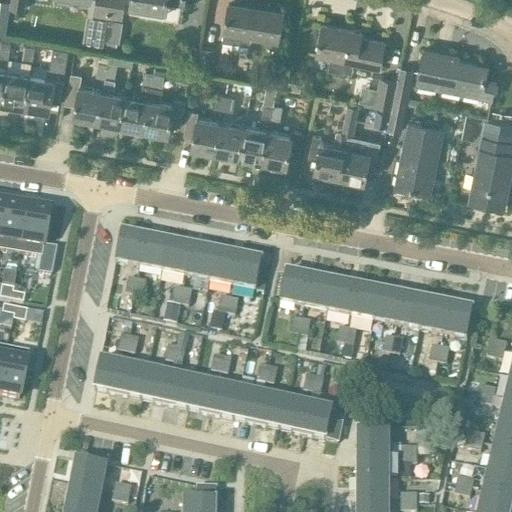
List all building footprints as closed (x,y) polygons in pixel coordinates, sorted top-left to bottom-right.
[(11,1),(0,0),(0,33),(6,35),(11,1)] [(24,9),(25,0),(11,0),(11,7),(24,9)] [(97,0),(95,17),(107,19),(110,0),(97,0)] [(123,0),(110,0),(107,19),(120,22),(123,0)] [(130,0),(130,6),(131,6),(130,11),(147,13),(148,9),(167,12),(168,3),(183,5),(183,0),(130,0)] [(223,33),(222,40),(250,45),(251,38),(277,43),(282,13),(228,4),(223,33)] [(322,24),(316,56),(330,59),(328,69),(344,72),(344,71),(351,72),(353,64),(378,69),(384,41),(360,36),(361,31),(322,24)] [(0,46),(0,56),(8,58),(11,43),(1,41),(0,46)] [(25,45),(23,60),(33,62),(35,47),(25,45)] [(30,73),(25,106),(49,110),(51,100),(60,102),(65,67),(68,50),(53,47),(49,67),(47,67),(45,75),(30,73)] [(201,47),(197,70),(211,73),(215,50),(201,47)] [(458,60),(459,56),(423,49),(417,83),(492,98),(495,80),(485,78),(487,66),(458,60)] [(98,62),(96,75),(104,77),(107,64),(98,62)] [(107,64),(104,77),(105,77),(115,79),(117,66),(107,64)] [(400,66),(394,99),(407,101),(414,69),(400,66)] [(25,106),(30,73),(6,69),(1,102),(25,106)] [(146,71),(143,84),(151,86),(154,72),(146,71)] [(97,119),(102,87),(80,83),(82,74),(71,72),(65,102),(75,104),(73,114),(97,119)] [(154,72),(151,86),(162,87),(164,74),(154,72)] [(102,87),(97,119),(121,124),(127,92),(113,90),(115,79),(105,77),(103,87),(102,87)] [(374,89),(371,103),(376,103),(375,104),(390,107),(395,80),(381,77),(378,90),(374,89)] [(127,92),(121,124),(144,129),(151,86),(143,84),(141,95),(127,92)] [(151,86),(144,129),(168,133),(170,123),(180,125),(185,99),(174,97),(173,102),(160,99),(162,88),(162,87),(151,86)] [(217,93),(214,107),(222,108),(225,95),(217,93)] [(225,95),(222,108),(233,110),(235,97),(225,95)] [(394,99),(387,130),(401,133),(407,101),(394,99)] [(263,102),(261,117),(269,118),(272,104),(263,102)] [(272,104),(269,118),(280,120),(283,106),(272,104)] [(344,118),(356,121),(359,107),(347,104),(344,118)] [(191,146),(214,151),(220,119),(199,115),(200,111),(189,109),(184,134),(193,136),(191,146)] [(474,127),(486,129),(487,120),(471,117),(468,133),(473,134),(474,127)] [(341,133),(348,135),(353,136),(356,121),(344,118),(341,133)] [(214,151),(238,155),(244,124),(220,119),(214,151)] [(443,127),(408,120),(395,187),(429,193),(443,127)] [(261,160),(267,128),(244,124),(238,155),(261,160)] [(267,128),(261,160),(286,165),(288,155),(298,157),(303,132),(292,130),(292,133),(267,128)] [(313,134),(309,155),(317,156),(314,170),(339,175),(345,145),(346,145),(348,135),(341,133),(336,132),(334,142),(320,140),(321,136),(313,134)] [(505,177),(511,142),(482,137),(469,201),(503,208),(509,178),(505,177)] [(367,149),(346,145),(345,145),(339,175),(364,180),(367,169),(374,170),(380,141),(369,139),(367,149)] [(5,206),(0,233),(0,253),(18,256),(26,209),(5,206)] [(26,209),(18,256),(39,260),(37,275),(51,278),(51,277),(55,250),(42,248),(44,240),(46,240),(48,227),(46,227),(48,213),(26,209)] [(139,271),(145,240),(122,235),(116,266),(139,271)] [(162,275),(169,244),(145,240),(139,271),(162,275)] [(186,280),(192,249),(169,244),(162,275),(186,280)] [(209,284),(215,254),(192,249),(186,280),(209,284)] [(232,289),(238,258),(215,254),(209,284),(232,289)] [(238,258),(232,289),(256,294),(262,263),(238,258)] [(304,310),(310,279),(286,275),(280,305),(304,310)] [(310,279),(304,310),(327,315),(333,284),(310,279)] [(128,281),(125,297),(134,298),(137,282),(128,281)] [(137,282),(134,298),(143,300),(146,284),(137,282)] [(333,284),(327,315),(350,319),(356,289),(333,284)] [(1,289),(0,293),(0,300),(10,303),(12,295),(13,291),(1,289)] [(356,289),(350,319),(373,324),(380,293),(356,289)] [(175,290),(172,306),(180,307),(183,292),(175,290)] [(183,292),(180,307),(189,309),(192,293),(183,292)] [(380,293),(373,324),(397,329),(403,298),(380,293)] [(12,295),(10,303),(22,305),(24,297),(12,295)] [(403,298),(397,329),(420,333),(426,303),(403,298)] [(221,299),(218,315),(227,316),(230,301),(221,299)] [(230,301),(227,316),(236,318),(239,303),(230,301)] [(426,303),(420,333),(443,338),(449,307),(426,303)] [(473,312),(449,307),(443,338),(467,343),(473,312)] [(3,308),(1,316),(13,318),(14,310),(3,308)] [(13,318),(12,322),(24,324),(26,313),(14,310),(13,318)] [(294,321),(291,336),(299,337),(302,322),(294,321)] [(302,322),(299,337),(308,339),(311,324),(302,322)] [(339,330),(336,346),(345,347),(348,332),(339,330)] [(348,332),(345,347),(354,349),(357,333),(348,332)] [(121,338),(118,353),(126,355),(130,339),(121,338)] [(130,339),(126,355),(135,357),(138,341),(130,339)] [(386,339),(383,354),(391,356),(394,341),(386,339)] [(394,341),(391,356),(399,358),(403,343),(394,341)] [(490,342),(489,351),(505,355),(507,346),(490,342)] [(168,348),(165,364),(173,366),(177,350),(168,348)] [(432,348),(429,364),(437,365),(440,350),(432,348)] [(177,350),(173,366),(182,368),(186,352),(177,350)] [(440,350),(437,365),(447,367),(450,352),(440,350)] [(6,351),(0,383),(0,397),(18,401),(25,364),(27,355),(6,351)] [(489,351),(487,360),(503,363),(505,355),(489,351)] [(215,358),(211,374),(219,376),(222,360),(215,358)] [(222,360),(219,376),(228,378),(232,362),(222,360)] [(94,393),(118,398),(125,367),(101,362),(94,393)] [(148,372),(125,367),(118,398),(141,403),(148,372)] [(260,368),(257,384),(265,385),(269,370),(260,368)] [(269,370),(265,385),(274,387),(277,372),(269,370)] [(164,408),(171,377),(148,372),(141,403),(164,408)] [(187,413),(194,382),(171,377),(164,408),(187,413)] [(307,378),(304,393),(312,395),(315,380),(307,378)] [(315,380),(312,395),(320,397),(323,381),(315,380)] [(210,418),(217,387),(194,382),(187,413),(210,418)] [(233,423),(240,392),(217,387),(210,418),(233,423)] [(480,389),(478,397),(493,400),(495,392),(480,389)] [(256,428),(263,397),(240,392),(233,423),(256,428)] [(279,433),(286,402),(263,397),(256,428),(279,433)] [(478,397),(476,406),(492,409),(493,400),(478,397)] [(279,433),(302,438),(309,407),(286,402),(279,433)] [(511,429),(511,404),(505,403),(499,426),(511,429)] [(309,407),(302,438),(338,445),(342,426),(331,423),(333,412),(309,407)] [(511,453),(511,429),(499,426),(494,449),(511,453)] [(357,434),(357,458),(390,458),(390,434),(357,434)] [(469,434),(467,442),(483,446),(485,438),(469,434)] [(483,446),(467,442),(465,451),(480,455),(483,446)] [(511,477),(511,453),(494,449),(489,472),(511,477)] [(417,450),(401,450),(401,458),(417,458),(417,450)] [(390,458),(357,458),(357,482),(390,482),(390,458)] [(417,458),(401,458),(401,467),(417,467),(417,458)] [(71,486),(102,493),(107,469),(76,463),(71,486)] [(511,501),(511,477),(489,472),(483,495),(511,501)] [(458,480),(456,489),(472,493),(474,484),(458,480)] [(390,482),(357,482),(357,506),(390,506),(390,482)] [(78,511),(98,511),(102,493),(71,486),(67,510),(78,511)] [(116,486),(114,495),(130,498),(131,489),(116,486)] [(456,489),(455,497),(471,500),(472,493),(456,489)] [(183,511),(215,511),(216,491),(197,490),(197,502),(183,502),(183,511)] [(114,495),(113,504),(128,506),(130,498),(114,495)] [(511,501),(483,495),(479,511),(511,511),(511,509),(511,501)] [(401,497),(401,506),(417,506),(417,497),(401,497)]
